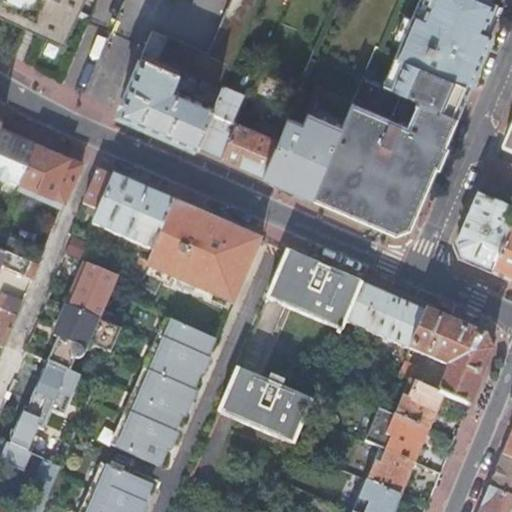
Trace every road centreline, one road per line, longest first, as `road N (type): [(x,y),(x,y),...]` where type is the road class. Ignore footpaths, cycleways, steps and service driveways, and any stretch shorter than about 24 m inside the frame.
road 1 (residential): [(286,218),(160,511)]
road 2 (residential): [(0,384),(101,135)]
road 3 (residential): [(511,50),(417,274)]
road 4 (residential): [(101,135),(286,218)]
road 5 (residential): [(511,368),(453,511)]
road 6 (residential): [(286,218),(417,274)]
